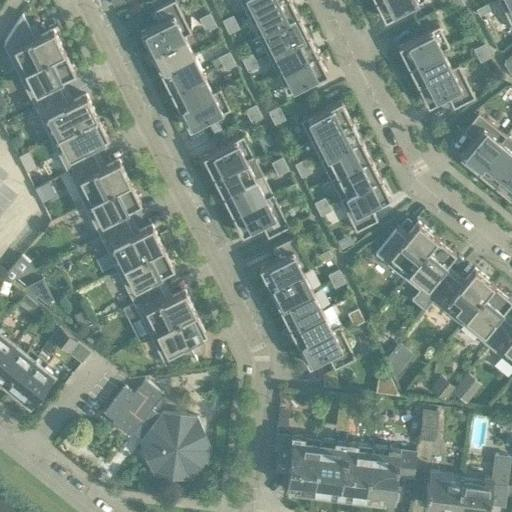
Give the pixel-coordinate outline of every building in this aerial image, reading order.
[(191,29),(176,0),(169,0),(154,8),(160,20),(140,30),(150,50),(184,33),(191,29)] [(271,0),(239,0),(246,13),(271,0)] [(256,33),(297,12),(290,0),(271,0),(246,13),(256,33)] [(375,0),(385,18),(420,0),(375,0)] [(464,3),(462,0),(448,0),(453,8),(464,3)] [(511,0),(499,0),(511,24),(511,0)] [(490,9),(487,2),(476,7),(479,14),(490,9)] [(35,37),(22,12),(3,43),(7,51),(35,37)] [(215,25),(209,12),(199,17),(205,30),(215,25)] [(239,25),(232,12),(221,17),(228,31),(239,25)] [(267,52),(307,32),(297,12),(256,33),(267,52)] [(449,45),(438,24),(398,44),(409,65),(442,49),(449,45)] [(64,49),(53,27),(35,37),(7,51),(18,73),(64,49)] [(277,72),(317,52),(307,32),(267,52),(277,72)] [(193,52),(184,33),(150,50),(160,69),(193,52)] [(487,50),(484,43),(473,48),(476,55),(487,50)] [(29,94),(56,80),(75,71),(64,49),(18,73),(29,94)] [(451,67),(442,49),(409,65),(418,83),(451,67)] [(235,63),(228,50),(218,55),(225,68),(235,63)] [(490,56),(487,50),(476,55),(480,62),(490,56)] [(203,71),(193,52),(160,69),(170,88),(203,71)] [(259,65),(252,52),(241,57),(248,70),(259,65)] [(287,92),(328,72),(317,52),(277,72),(287,92)] [(458,63),(451,67),(418,83),(428,103),(448,94),(454,106),(474,95),(458,63)] [(213,91),(203,71),(170,88),(179,108),(213,91)] [(34,105),(62,91),(56,80),(29,94),(34,105)] [(189,127),(230,107),(220,87),(213,91),(179,108),(189,127)] [(40,116),(67,102),(62,91),(34,105),(40,116)] [(97,115),(86,93),(67,102),(40,116),(51,138),(97,115)] [(351,118),(341,98),(300,119),(310,138),(351,118)] [(262,116),(255,102),(244,108),(251,121),(262,116)] [(285,117),(278,104),(268,110),(274,123),(285,117)] [(473,110),(456,123),(463,129),(476,113),(473,110)] [(477,168),(506,133),(478,110),(476,113),(463,129),(473,138),(460,154),(477,168)] [(90,146),(95,143),(109,136),(97,115),(51,138),(62,160),(90,146)] [(320,158),(361,137),(351,118),(310,138),(320,158)] [(253,153),(243,133),(203,154),(213,173),(253,153)] [(493,182),(511,159),(511,138),(506,133),(477,168),(493,182)] [(329,177),(370,156),(361,137),(320,158),(329,177)] [(67,170),(95,156),(90,146),(62,160),(67,170)] [(222,193),(263,172),(253,153),(213,173),(222,193)] [(288,168),(281,155),(271,160),(277,173),(288,168)] [(73,181),(100,167),(95,156),(67,170),(73,181)] [(339,196),(380,176),(370,156),(329,177),(339,196)] [(311,170),(305,157),(294,162),(301,175),(311,170)] [(130,180),(119,158),(100,167),(73,181),(84,203),(130,180)] [(510,196),(511,193),(511,159),(493,182),(510,196)] [(232,213),(273,192),(263,172),(222,193),(232,213)] [(377,218),(371,206),(390,196),(380,176),(339,196),(355,228),(377,218)] [(95,225),(123,211),(142,202),(130,180),(84,203),(95,225)] [(298,188),(294,181),(284,187),(287,193),(298,188)] [(289,224),(273,192),(232,213),(242,232),(262,223),(268,235),(289,224)] [(328,202),(324,195),(314,201),(320,213),(331,208),(328,202)] [(101,236),(128,222),(123,211),(95,225),(101,236)] [(404,276),(437,235),(418,220),(404,236),(395,228),(375,252),(404,276)] [(106,247),(134,233),(128,222),(101,236),(106,247)] [(163,245),(152,223),(134,233),(106,247),(117,269),(163,245)] [(310,266),(294,233),(273,244),(279,256),(259,266),(270,286),(310,266)] [(452,274),(443,266),(455,251),(437,235),(404,276),(419,288),(411,297),(424,308),(432,299),(452,274)] [(156,277),(161,274),(175,267),(163,245),(117,269),(129,291),(156,277)] [(332,254),(328,248),(318,253),(321,260),(332,254)] [(9,269),(5,277),(11,281),(18,278),(39,268),(24,254),(22,253),(9,269)] [(279,306),(320,285),(310,266),(270,286),(279,306)] [(460,322),(493,281),(474,266),(461,282),(452,274),(432,299),(460,322)] [(345,280),(338,268),(327,273),(334,286),(345,280)] [(25,284),(46,302),(54,299),(42,276),(25,284)] [(133,300),(161,287),(156,277),(129,291),(133,300)] [(508,320),(499,313),(511,297),(511,296),(493,281),(460,322),(488,344),(508,320)] [(289,325),(330,304),(320,285),(279,306),(289,325)] [(139,311),(166,297),(161,287),(133,300),(139,311)] [(196,309),(185,287),(166,297),(139,311),(150,332),(196,309)] [(25,292),(19,300),(31,310),(37,301),(25,292)] [(299,344),(340,323),(330,304),(289,325),(299,344)] [(72,313),(79,325),(92,319),(85,306),(72,313)] [(364,319),(358,306),(347,311),(353,324),(364,319)] [(161,354),(188,340),(207,331),(196,309),(150,332),(161,354)] [(90,321),(94,330),(106,324),(102,315),(90,321)] [(511,364),(511,323),(508,320),(488,344),(511,364)] [(0,361),(17,341),(7,334),(11,330),(1,322),(0,323),(0,361)] [(356,355),(350,343),(340,323),(299,344),(309,364),(328,354),(334,366),(356,355)] [(90,350),(78,340),(59,325),(53,333),(71,348),(69,351),(81,361),(90,350)] [(197,357),(194,352),(188,340),(161,354),(165,363),(197,357)] [(386,357),(394,373),(411,351),(398,340),(386,357)] [(10,387),(38,352),(29,345),(26,349),(17,341),(0,361),(0,382),(2,385),(5,382),(10,387)] [(27,405),(55,372),(45,364),(48,360),(38,352),(10,387),(17,392),(14,394),(27,405)] [(323,372),(323,384),(337,385),(334,367),(323,372)] [(378,371),(376,388),(398,392),(389,372),(378,371)] [(454,390),(466,399),(480,382),(468,372),(454,390)] [(432,387),(444,397),(453,384),(442,375),(432,387)] [(211,448),(197,414),(162,410),(160,413),(151,407),(164,391),(145,377),(134,390),(125,383),(104,410),(114,418),(112,420),(131,434),(133,431),(141,437),(140,439),(154,472),(189,476),(211,448)] [(341,391),(336,427),(346,428),(351,393),(341,391)] [(433,438),(437,414),(423,413),(419,437),(433,438)] [(313,490),(320,436),(275,431),(274,442),(278,442),(275,468),(288,469),(286,489),(296,490),(296,488),(313,490)] [(339,495),(346,440),(320,436),(313,490),(330,492),(329,494),(339,495)] [(366,497),(373,443),(346,440),(339,495),(349,497),(350,495),(366,497)] [(413,475),(416,449),(373,443),(366,497),(384,499),(384,496),(394,497),(395,487),(400,488),(401,478),(396,477),(397,473),(413,475)] [(505,485),(506,481),(509,455),(495,453),(492,475),(484,474),(483,480),(462,478),(458,508),(488,511),(493,484),(505,485)] [(426,504),(458,508),(462,478),(439,475),(440,469),(430,468),(426,504)]
